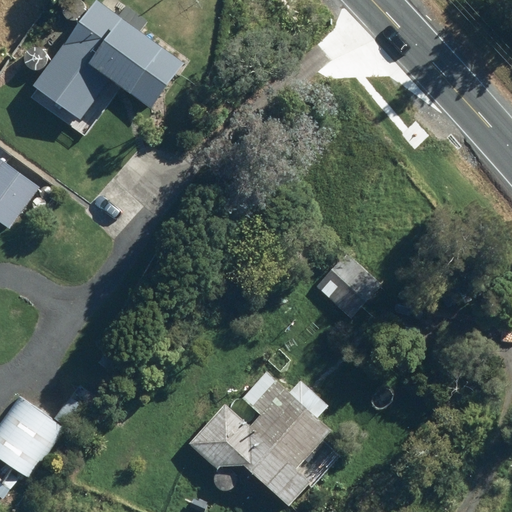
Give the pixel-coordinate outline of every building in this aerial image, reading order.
[(131,10),(116,0),(100,0),(31,96),(89,138),(125,88),(153,109),(186,64),(124,19),(131,10)] [(44,189),(0,156),(0,220),(13,230),(44,189)] [(356,252),(316,288),(348,324),(388,288),(356,252)] [(229,402),(187,443),(239,495),(258,477),(291,511),(355,449),(324,417),(334,408),(305,379),(290,394),(274,377),(247,403),(261,417),(253,426),(229,402)] [(68,428),(22,396),(0,425),(0,456),(31,479),(68,428)]
